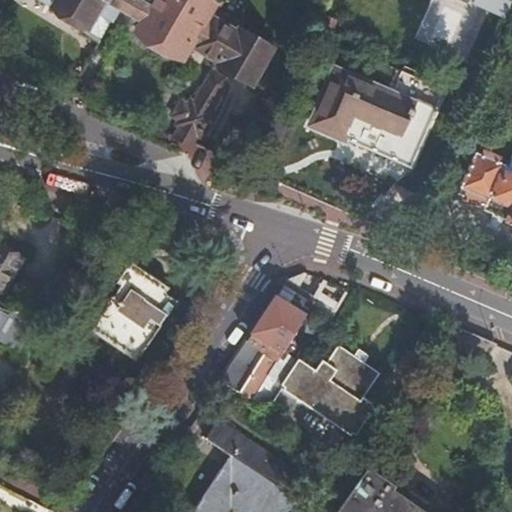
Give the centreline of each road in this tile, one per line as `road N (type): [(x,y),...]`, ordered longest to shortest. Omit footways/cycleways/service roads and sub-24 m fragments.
road 1 (residential): [(102,511),(291,227)]
road 2 (residential): [(291,227),(511,317)]
road 3 (residential): [(199,201),(183,173),(93,124)]
road 4 (residential): [(81,169),(199,201)]
